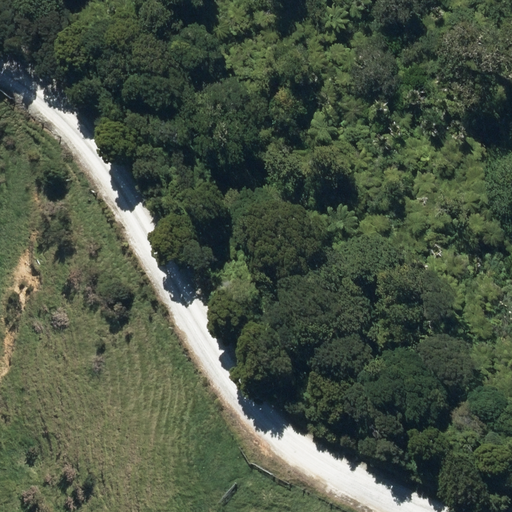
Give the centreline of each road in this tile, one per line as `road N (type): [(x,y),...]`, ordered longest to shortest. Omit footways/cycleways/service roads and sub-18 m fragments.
road 1 (unclassified): [(0,62),(22,74),(89,150),(233,332),(302,398),(389,439)]
road 2 (unclassified): [(389,439),(511,506)]
